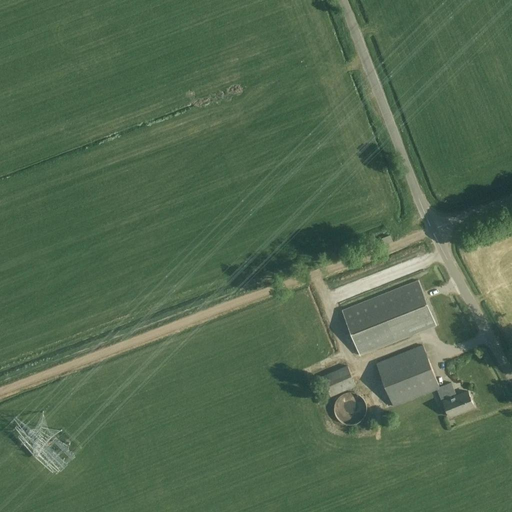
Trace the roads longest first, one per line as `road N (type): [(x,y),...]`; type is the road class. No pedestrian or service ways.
road 1 (track): [(431,230),(0,395)]
road 2 (tertiary): [(431,230),(341,0)]
road 3 (tertiary): [(511,376),(431,230)]
